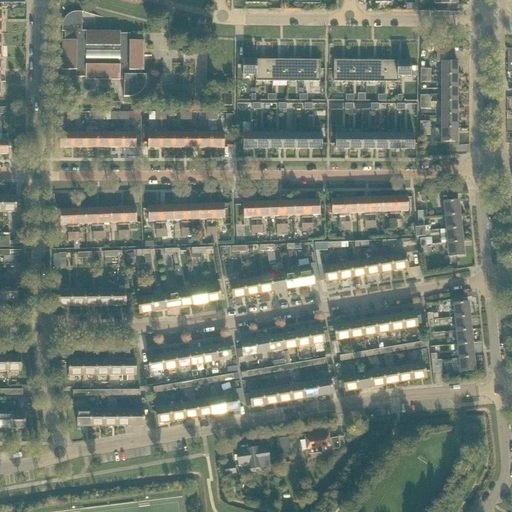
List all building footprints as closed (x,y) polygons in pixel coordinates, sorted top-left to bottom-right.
[(85,80),(119,80),(124,80),(124,97),(129,97),(134,96),(139,95),(142,92),(145,88),(147,84),(147,80),(147,75),(143,75),(143,71),(145,71),(144,41),(130,41),(130,34),(120,34),(120,32),(82,31),(82,12),(81,12),(77,12),(72,13),(68,15),(64,18),(62,22),(61,26),(61,32),(64,32),(64,41),(61,41),(61,70),(75,70),(76,77),(85,77),(85,80)] [(438,63),(441,63),(441,77),(458,77),(458,63),(452,63),(452,55),(438,55),(438,63)] [(243,60),(243,75),(255,75),(255,82),(256,82),(257,60),(243,60)] [(257,60),(256,82),(272,82),(272,60),(257,60)] [(272,60),(272,82),(288,82),(288,60),(272,60)] [(288,60),(288,82),(304,82),(304,60),(288,60)] [(304,60),(304,82),(320,82),(320,60),(304,60)] [(333,61),(333,82),(349,82),(349,61),(333,61)] [(349,61),(349,82),(365,82),(365,61),(349,61)] [(365,61),(365,82),(381,82),(381,61),(365,61)] [(381,61),(381,82),(397,83),(397,61),(381,61)] [(397,61),(397,83),(398,83),(398,76),(411,77),(411,61),(397,61)] [(458,77),(441,77),(442,90),(458,90),(458,77)] [(458,90),(442,90),(442,103),(458,103),(458,90)] [(458,103),(442,103),(442,116),(458,116),(458,103)] [(458,116),(442,116),(442,129),(458,129),(458,116)] [(458,129),(442,129),(442,143),(458,142),(458,129)] [(73,148),(73,131),(67,131),(67,133),(60,133),(60,149),(73,148)] [(86,148),(85,133),(78,133),(78,131),(73,131),(73,148),(86,148)] [(98,148),(98,131),(93,131),(93,133),(85,133),(86,148),(98,148)] [(111,148),(111,133),(104,133),(104,131),(98,131),(98,148),(111,148)] [(124,148),(124,131),(118,131),(118,133),(111,133),(111,148),(124,148)] [(129,131),(124,131),(124,148),(137,148),(137,133),(129,133),(129,131)] [(160,149),(160,131),(156,131),(156,133),(148,133),(148,149),(160,149)] [(160,149),(173,149),(173,133),(166,133),(166,131),(160,131),(160,149)] [(173,133),(173,149),(186,149),(186,132),(181,132),(181,133),(173,133)] [(199,149),(199,133),(192,133),(192,132),(186,132),(186,149),(199,149)] [(211,149),(211,132),(206,132),(206,133),(199,133),(199,149),(211,149)] [(217,132),(211,132),(211,149),(224,149),(224,134),(217,134),(217,132)] [(348,132),(334,132),(334,150),(348,149),(348,132)] [(348,132),(348,149),(362,149),(362,133),(348,132)] [(375,133),(362,133),(362,149),(375,150),(375,133)] [(388,133),(375,133),(375,150),(388,150),(388,133)] [(388,133),(388,150),(401,150),(401,133),(388,133)] [(414,150),(414,133),(401,133),(401,150),(414,150)] [(243,134),(243,149),(256,149),(256,134),(243,134)] [(256,134),(256,149),(269,149),(269,134),(256,134)] [(269,134),(269,149),(282,149),(282,134),(269,134)] [(282,134),(282,149),(295,149),(295,134),(282,134)] [(295,134),(295,149),(308,149),(308,134),(295,134)] [(308,134),(308,149),(322,149),(322,134),(308,134)] [(0,141),(0,155),(8,155),(8,141),(0,141)] [(17,197),(4,197),(4,213),(3,213),(3,219),(8,219),(8,213),(17,213),(17,197)] [(394,198),(395,214),(400,214),(400,212),(407,212),(407,197),(394,198)] [(369,199),(369,216),(375,215),(375,213),(382,213),(381,198),(369,199)] [(381,198),(382,213),(389,213),(389,215),(395,214),(394,198),(381,198)] [(350,230),(350,222),(345,223),(345,217),(349,216),(349,214),(357,214),(356,199),(343,200),(345,231),(350,230)] [(356,199),(357,214),(364,214),(364,216),(369,216),(369,199),(356,199)] [(319,200),(306,201),(307,218),(312,218),(312,216),(320,216),(319,200)] [(340,231),(345,231),(343,200),(331,200),(331,215),(339,215),(340,231)] [(294,201),(281,202),(282,219),(287,219),(287,217),(294,217),(294,201)] [(307,218),(306,201),(294,201),(294,217),(301,216),(301,218),(307,218)] [(442,202),(444,216),(459,214),(458,201),(442,202)] [(268,202),(256,203),(257,220),(262,220),(262,218),(269,218),(268,202)] [(282,219),(281,202),(268,202),(269,218),(276,218),(276,219),(282,219)] [(257,220),(256,203),(243,203),(244,219),(251,218),(251,220),(257,220)] [(224,204),(211,205),(212,222),(217,222),(217,220),(224,219),(224,204)] [(198,205),(186,206),(186,223),(192,223),(192,221),(199,220),(198,205)] [(212,222),(211,205),(198,205),(199,220),(206,220),(206,222),(212,222)] [(161,224),(160,206),(148,207),(148,222),(156,222),(156,224),(161,224)] [(173,206),(160,206),(161,224),(166,224),(166,222),(173,221),(173,206)] [(186,223),(186,206),(173,206),(173,221),(181,221),(181,223),(186,223)] [(98,209),(98,226),(104,226),(104,224),(111,224),(110,208),(98,209)] [(110,208),(111,224),(118,223),(118,225),(124,225),(123,208),(110,208)] [(123,208),(124,225),(128,225),(128,223),(136,223),(136,208),(123,208)] [(72,210),(73,227),(78,227),(78,225),(86,225),(85,209),(72,210)] [(85,209),(86,225),(92,224),(93,226),(98,226),(98,209),(85,209)] [(67,227),(73,227),(72,210),(60,210),(60,226),(67,225),(67,227)] [(459,214),(444,216),(445,230),(461,228),(459,214)] [(461,228),(445,230),(446,244),(462,242),(461,228)] [(462,242),(446,244),(448,257),(463,256),(462,242)] [(273,246),(266,246),(267,251),(266,251),(268,261),(275,259),(273,251),(273,246)] [(125,255),(127,255),(130,267),(134,267),(134,264),(135,264),(134,259),(135,259),(134,254),(135,254),(135,251),(124,252),(125,255)] [(404,254),(391,256),(393,271),(407,269),(404,254)] [(16,256),(10,256),(4,256),(4,264),(16,264),(16,256)] [(391,256),(377,259),(380,273),(393,271),(391,256)] [(377,259),(364,261),(366,276),(380,273),(377,259)] [(364,261),(350,263),(353,278),(366,276),(364,261)] [(350,263),(337,266),(339,281),(353,278),(350,263)] [(314,285),(312,270),(311,264),(297,267),(300,288),(314,285)] [(339,281),(337,266),(323,268),(326,283),(339,281)] [(284,275),(287,290),(300,288),(297,267),(291,268),(292,273),(284,275)] [(271,277),(273,292),(287,290),(284,275),(271,277)] [(271,277),(257,279),(260,295),(273,292),(271,277)] [(260,295),(257,279),(244,282),(246,297),(260,295)] [(246,297),(244,282),(230,284),(233,299),(246,297)] [(4,286),(4,302),(17,302),(17,286),(4,286)] [(205,288),(207,304),(221,302),(218,286),(205,288)] [(191,291),(194,306),(207,304),(205,288),(199,289),(191,291)] [(59,307),(72,307),(72,291),(58,291),(59,307)] [(72,307),(85,307),(85,291),(72,291),(72,307)] [(85,307),(99,307),(98,291),(85,291),(85,307)] [(99,307),(112,307),(112,291),(98,291),(99,307)] [(112,291),(112,307),(125,307),(125,291),(112,291)] [(178,293),(180,309),(194,306),(191,291),(178,293)] [(167,311),(180,309),(178,293),(164,295),(167,311)] [(153,313),(167,311),(164,295),(151,298),(153,313)] [(139,316),(153,313),(151,298),(137,300),(139,316)] [(453,304),(454,318),(469,317),(467,303),(453,304)] [(402,314),(404,330),(418,327),(415,312),(402,314)] [(388,317),(391,332),(404,330),(402,314),(388,317)] [(375,319),(377,334),(391,332),(388,317),(375,319)] [(469,317),(454,318),(455,332),(470,330),(469,317)] [(361,321),(364,337),(377,334),(375,319),(361,321)] [(347,324),(350,339),(364,337),(361,321),(347,324)] [(337,341),(350,339),(347,324),(334,326),(337,341)] [(324,343),(322,332),(321,328),(308,330),(310,346),(324,343)] [(294,333),(297,348),(310,346),(308,330),(294,333)] [(471,344),(470,330),(455,332),(457,345),(471,344)] [(281,335),(284,351),(297,348),(294,333),(281,335)] [(270,353),(284,351),(281,335),(267,338),(270,353)] [(257,355),(258,361),(263,360),(262,354),(270,353),(267,338),(254,340),(257,355)] [(243,358),(257,355),(254,340),(240,342),(243,358)] [(471,344),(457,345),(458,359),(473,357),(471,344)] [(214,347),(217,362),(231,360),(230,357),(235,356),(234,347),(229,348),(228,345),(214,347)] [(203,364),(217,362),(214,347),(201,349),(203,364)] [(187,352),(190,367),(203,364),(201,349),(187,352)] [(187,352),(174,354),(177,369),(190,367),(187,352)] [(160,356),(163,371),(177,369),(174,354),(160,356)] [(7,356),(7,372),(21,372),(21,356),(7,356)] [(149,373),(163,371),(160,356),(147,359),(149,373)] [(473,357),(458,359),(459,372),(474,371),(473,357)] [(108,376),(121,376),(121,360),(108,361),(108,376)] [(121,376),(122,376),(122,381),(127,381),(127,376),(134,376),(134,360),(121,360),(121,376)] [(432,361),(433,368),(433,376),(442,376),(441,360),(437,360),(432,361)] [(68,377),(82,377),(81,361),(68,361),(68,377)] [(82,377),(95,377),(95,361),(81,361),(82,377)] [(95,377),(108,376),(108,361),(95,361),(95,377)] [(352,372),(352,375),(342,377),(345,392),(358,390),(356,375),(354,363),(348,364),(349,373),(352,372)] [(410,366),(412,381),(426,378),(423,363),(410,366)] [(396,368),(399,383),(412,381),(410,366),(396,368)] [(314,367),(300,370),(302,376),(315,374),(314,367)] [(383,370),(385,385),(399,383),(396,368),(383,370)] [(369,372),(372,387),(385,385),(383,370),(369,372)] [(356,375),(358,390),(372,387),(369,372),(356,375)] [(316,381),(319,397),(333,395),(330,379),(316,381)] [(303,384),(305,399),(319,397),(316,381),(303,384)] [(289,386),(292,402),(305,399),(303,384),(289,386)] [(256,386),(257,392),(248,393),(249,398),(245,399),(246,409),(251,408),(251,409),(265,406),(262,391),(261,385),(256,386)] [(276,388),(278,404),(292,402),(289,386),(276,388)] [(265,406),(278,404),(276,388),(262,391),(265,406)] [(222,397),(225,413),(239,411),(236,395),(222,397)] [(209,400),(212,416),(225,413),(222,397),(209,400)] [(195,402),(198,418),(212,416),(209,400),(195,402)] [(182,404),(185,420),(198,418),(195,402),(182,404)] [(169,407),(171,423),(185,420),(182,404),(169,407)] [(77,428),(90,428),(90,411),(91,411),(91,405),(84,405),(84,412),(77,412),(77,428)] [(158,425),(171,423),(169,407),(155,409),(158,425)] [(90,411),(90,428),(103,428),(103,411),(91,411),(90,411)] [(103,428),(117,427),(116,411),(103,411),(103,428)] [(116,411),(117,427),(130,427),(129,411),(116,411)] [(143,411),(129,411),(130,427),(143,427),(143,411)] [(0,429),(12,429),(11,413),(0,413),(0,429)] [(11,413),(12,429),(25,429),(25,413),(11,413)] [(307,450),(330,446),(328,432),(305,435),(307,450)] [(291,453),(289,437),(276,439),(278,454),(291,453)] [(236,452),(238,466),(248,465),(248,470),(269,467),(266,447),(236,452)] [(236,475),(234,463),(223,465),(225,477),(236,475)]
